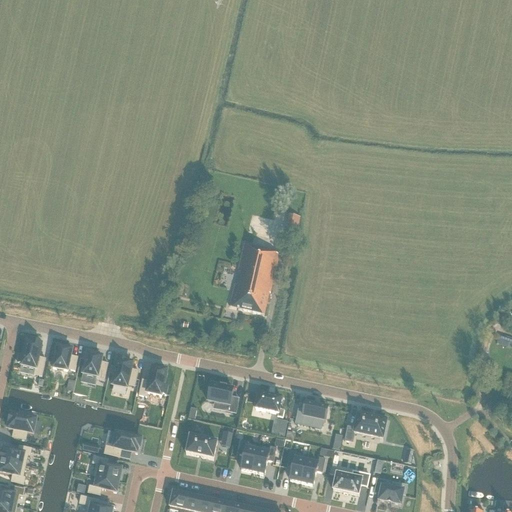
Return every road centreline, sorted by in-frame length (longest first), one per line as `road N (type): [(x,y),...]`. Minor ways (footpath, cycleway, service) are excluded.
road 1 (residential): [(444,430),(411,408),(15,321)]
road 2 (residential): [(308,506),(163,474)]
